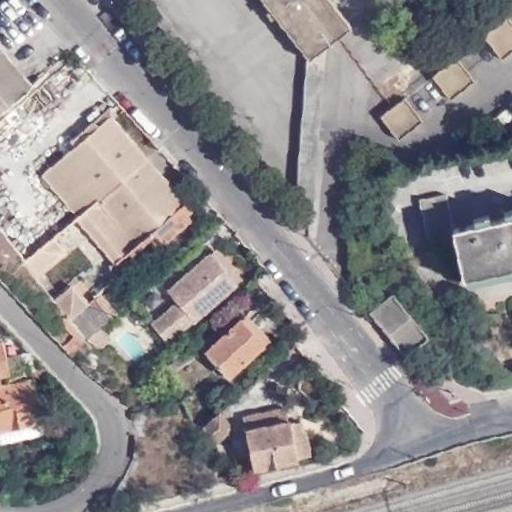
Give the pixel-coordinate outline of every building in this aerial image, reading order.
[(264,0),(268,4),(307,56),(324,77),(327,46),(342,33),(316,0),(264,0)] [(316,0),(342,33),(351,26),(331,0),(316,0)] [(501,57),(511,48),(511,21),(506,15),(483,34),(501,57)] [(0,117),(35,88),(0,46),(0,117)] [(303,119),(320,140),(324,77),(307,56),(303,119)] [(474,79),(456,56),(431,75),(450,99),(474,79)] [(399,140),(423,120),(405,97),(380,116),(399,140)] [(182,218),(191,209),(109,116),(41,175),(117,263),(148,235),(158,247),(186,223),(182,218)] [(316,202),(320,140),(303,119),(302,133),(298,182),(316,202)] [(511,214),(503,216),(501,210),(491,212),(493,218),(453,227),(446,194),(419,199),(427,241),(453,236),(462,276),(506,267),(511,265),(511,214)] [(369,258),(371,236),(351,235),(349,265),(353,265),(353,257),(369,258)] [(25,261),(34,272),(62,248),(54,238),(25,261)] [(216,247),(210,252),(237,282),(242,277),(216,247)] [(62,248),(34,272),(37,276),(65,252),(62,248)] [(210,252),(168,290),(177,301),(151,323),(168,343),(237,282),(210,252)] [(57,301),(73,319),(89,304),(74,287),(57,301)] [(370,309),(405,353),(429,334),(394,289),(370,309)] [(97,297),(113,316),(118,312),(103,293),(97,297)] [(73,319),(87,338),(113,316),(97,297),(89,304),(73,319)] [(230,377),(265,344),(248,325),(254,319),(248,312),(207,351),(230,377)] [(248,325),(265,344),(272,338),(254,319),(248,325)] [(10,362),(6,337),(0,338),(0,381),(4,380),(1,363),(10,362)] [(59,380),(45,366),(6,375),(8,384),(0,385),(0,428),(44,418),(36,385),(59,380)] [(234,401),(260,378),(261,377),(259,374),(232,400),(234,401)] [(248,407),(271,388),(261,377),(260,378),(234,401),(243,413),(248,407)] [(307,455),(295,401),(243,413),(256,465),(300,455),(300,457),(307,455)] [(199,433),(222,412),(220,410),(198,430),(199,433)] [(206,449),(234,424),(222,412),(199,433),(206,449)] [(44,418),(0,428),(0,434),(2,442),(47,431),(44,418)]
